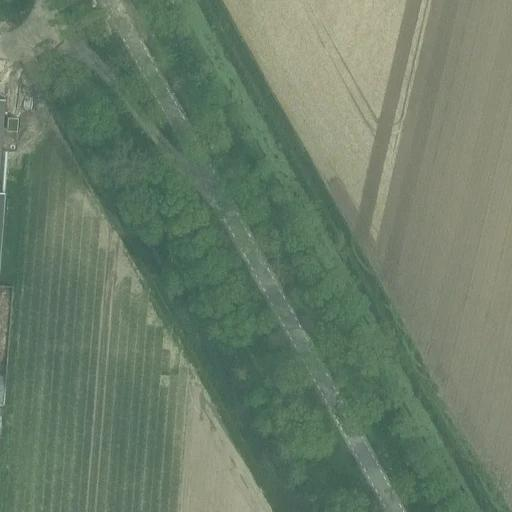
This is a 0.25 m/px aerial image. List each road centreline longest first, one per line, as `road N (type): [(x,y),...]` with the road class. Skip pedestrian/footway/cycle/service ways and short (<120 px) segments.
road 1 (track): [(491,511),(204,0)]
road 2 (unclassified): [(394,511),(109,0)]
